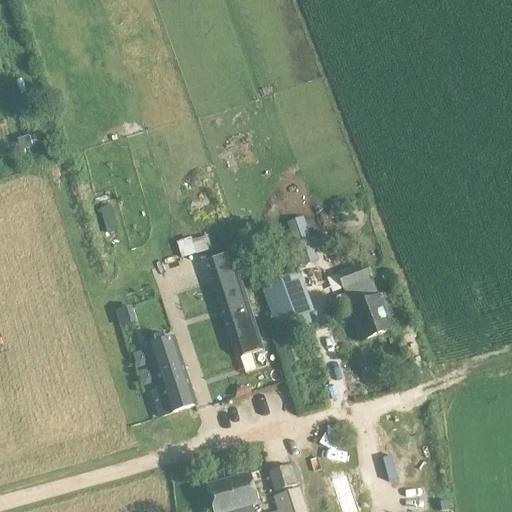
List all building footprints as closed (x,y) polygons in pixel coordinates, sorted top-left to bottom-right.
[(18,142),(22,152),(32,149),(29,138),(18,142)] [(301,220),(286,225),(300,267),(315,261),(301,220)] [(190,254),(209,246),(202,229),(183,238),(190,254)] [(232,256),(210,263),(241,358),(262,351),(232,256)] [(366,264),(337,275),(343,290),(350,309),(349,309),(361,342),(392,331),(380,297),(379,298),(378,298),(371,279),(366,264)] [(272,326),(312,312),(299,274),(258,288),(272,326)] [(148,348),(161,390),(188,381),(175,339),(163,343),(148,348)] [(154,401),(160,418),(196,407),(188,381),(161,390),(152,393),(154,401)] [(441,455),(434,422),(416,426),(415,421),(398,425),(399,429),(380,433),(384,451),(373,453),(372,450),(356,453),(365,492),(380,489),(375,465),(387,463),(388,467),(406,462),(409,475),(425,472),(422,459),(441,455)] [(319,431),(325,453),(335,450),(330,428),(319,431)] [(308,476),(317,507),(353,497),(344,465),(308,476)] [(289,467),(268,474),(274,493),(296,487),(289,467)] [(213,511),(235,511),(258,505),(249,475),(206,487),(213,511)] [(305,511),(299,490),(274,497),(277,511),(305,511)]
